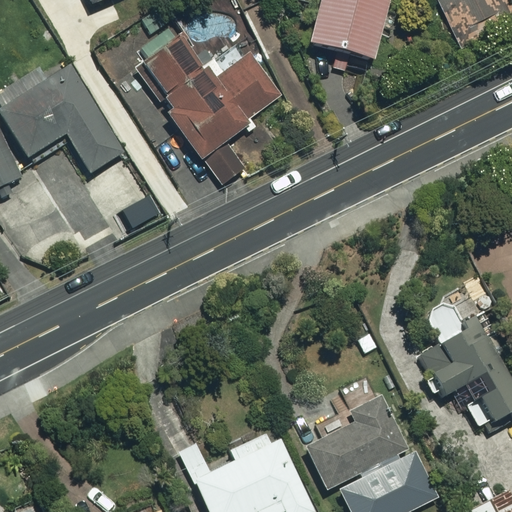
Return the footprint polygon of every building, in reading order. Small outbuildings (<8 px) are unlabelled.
[(24,0),(35,15),(69,0),(74,0),(78,10),(103,0),(24,0)] [(326,71),(338,74),(341,62),(362,67),(379,0),(308,0),(295,50),(329,59),(326,71)] [(424,0),(452,55),(511,25),(498,0),(424,0)] [(86,16),(96,39),(124,27),(114,5),(86,16)] [(134,24),(144,38),(162,26),(153,12),(134,24)] [(195,71),(190,74),(168,42),(167,41),(125,72),(158,117),(152,121),(187,167),(238,131),(241,135),(248,131),(242,123),(274,99),(242,56),(205,83),(195,71)] [(53,141),(78,179),(115,157),(59,70),(30,88),(23,77),(6,88),(13,100),(0,108),(0,142),(14,164),(53,141)] [(0,187),(13,181),(0,152),(0,187)] [(42,180),(19,194),(34,218),(57,203),(42,180)] [(488,423),(492,432),(511,421),(511,367),(482,312),(468,319),(460,306),(449,302),(438,307),(435,320),(446,341),(424,352),(448,395),(469,385),(477,399),(470,403),(482,426),(488,423)] [(310,446),(332,489),(413,448),(386,394),(355,409),(361,420),(310,446)] [(199,478),(214,511),(258,511),(261,511),(262,511),(285,511),(289,510),(290,511),(316,511),(319,511),(285,438),(275,442),(270,432),(235,449),(240,459),(199,478)] [(411,485),(424,511),(452,511),(433,474),(411,485)] [(511,511),(511,489),(472,510),(473,511),(511,511)]
